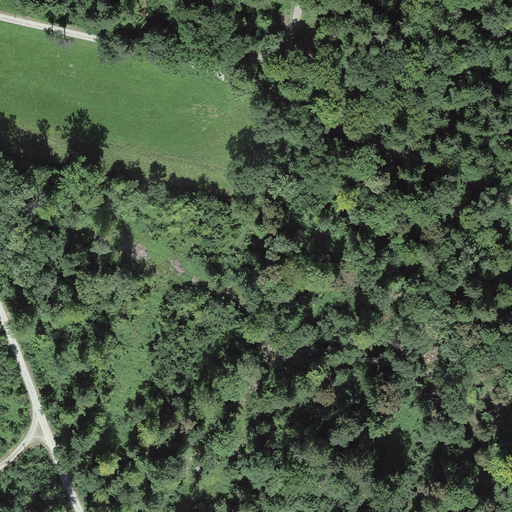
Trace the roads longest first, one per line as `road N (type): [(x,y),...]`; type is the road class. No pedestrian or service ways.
road 1 (track): [(511,196),(212,71)]
road 2 (track): [(0,305),(85,511)]
road 3 (track): [(212,71),(0,16)]
road 4 (track): [(212,71),(268,56),(289,38),(298,0)]
